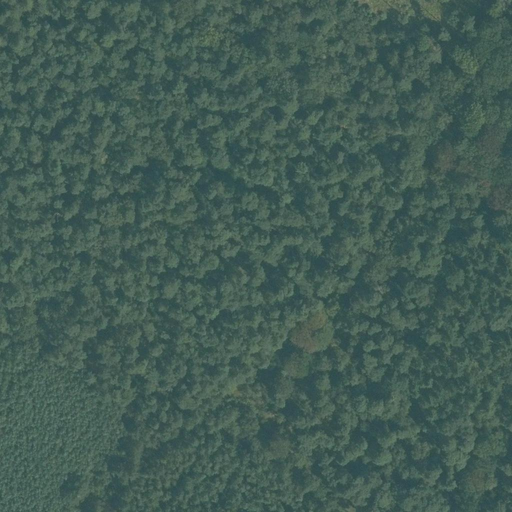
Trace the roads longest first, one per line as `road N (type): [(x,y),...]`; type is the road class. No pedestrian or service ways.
road 1 (track): [(511,2),(398,217),(107,511)]
road 2 (track): [(225,0),(511,165)]
road 3 (track): [(0,331),(181,437)]
